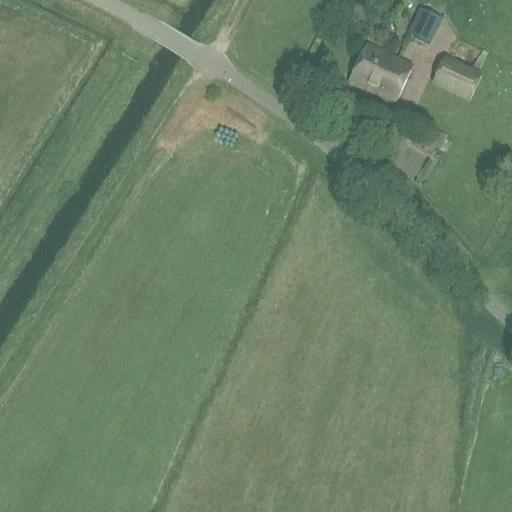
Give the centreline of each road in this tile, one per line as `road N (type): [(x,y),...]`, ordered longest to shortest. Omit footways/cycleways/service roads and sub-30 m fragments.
road 1 (unclassified): [(511,325),(374,183),(248,88),(102,0)]
road 2 (track): [(208,62),(0,383)]
